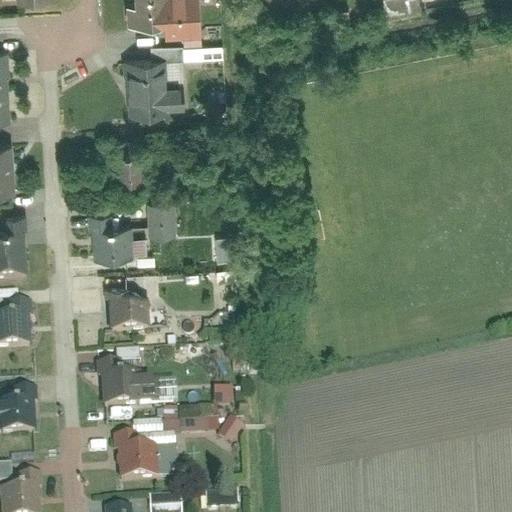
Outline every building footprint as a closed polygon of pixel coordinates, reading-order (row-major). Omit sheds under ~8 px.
[(121,4),(123,24),(157,21),(158,38),(198,35),(195,0),(127,0),(128,4),(121,4)] [(424,0),(390,0),(393,13),(426,7),(424,0)] [(0,63),(4,64),(11,63),(10,50),(0,50),(0,63)] [(162,56),(120,59),(124,116),(166,113),(162,56)] [(0,122),(8,122),(4,64),(0,63),(0,122)] [(0,195),(10,195),(7,144),(0,144),(0,195)] [(105,153),(107,188),(144,186),(142,151),(105,153)] [(145,203),(147,236),(175,234),(173,201),(145,203)] [(2,217),(3,232),(21,230),(25,230),(24,216),(2,217)] [(90,261),(132,258),(130,225),(88,228),(90,261)] [(0,278),(25,277),(21,230),(3,232),(0,231),(0,278)] [(107,331),(147,328),(145,298),(105,301),(107,331)] [(0,348),(29,346),(26,312),(0,314),(0,348)] [(208,317),(208,340),(227,340),(227,338),(238,338),(238,317),(208,317)] [(95,377),(97,406),(148,403),(146,373),(95,377)] [(220,388),(221,406),(239,405),(238,387),(220,388)] [(0,434),(31,432),(28,400),(0,401),(0,434)] [(241,442),(247,419),(231,415),(226,438),(241,442)] [(160,421),(161,432),(206,429),(205,418),(160,421)] [(113,449),(115,481),(154,479),(152,446),(113,449)] [(0,477),(9,477),(8,461),(0,461),(0,477)] [(0,511),(35,511),(33,482),(0,484),(0,511)] [(150,494),(151,511),(181,511),(180,492),(150,494)]
